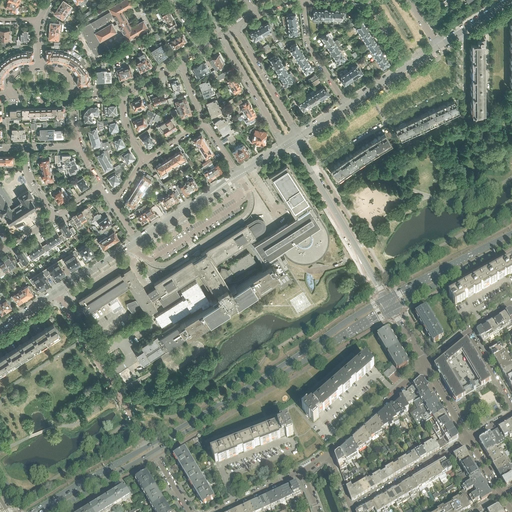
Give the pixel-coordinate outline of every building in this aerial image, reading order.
[(110,12),(90,23),(89,24),(86,26),(80,29),(80,30),(80,29),(81,31),(82,33),(85,38),(86,39),(89,44),(90,46),(93,51),(94,53),(96,56),(95,56),(96,57),(99,55),(99,56),(104,54),(103,52),(106,50),(101,41),(104,39),(105,39),(104,39),(106,38),(107,37),(107,38),(107,37),(109,36),(110,36),(111,35),(112,35),(112,34),(116,32),(116,31),(117,31),(115,28),(116,28),(118,27),(119,26),(128,41),(148,29),(143,21),(138,24),(138,23),(136,25),(131,28),(130,27),(130,26),(129,25),(129,24),(128,22),(127,21),(128,21),(127,21),(126,19),(127,19),(126,19),(126,18),(124,16),(123,14),(122,12),(127,10),(134,5),(130,0),(124,0),(123,1),(123,0),(120,2),(121,2),(117,5),(116,4),(114,6),(109,9),(110,11),(110,12)] [(74,8),(69,4),(66,2),(65,3),(63,1),(61,5),(60,5),(59,6),(59,7),(59,8),(67,13),(69,15),(74,8)] [(27,11),(28,10),(17,6),(8,2),(6,8),(10,9),(9,10),(16,13),(17,10),(18,10),(19,10),(19,11),(19,12),(22,12),(23,12),(23,11),(24,11),(24,12),(27,11)] [(69,15),(67,13),(59,8),(57,8),(57,9),(57,10),(55,14),(57,15),(56,16),(59,18),(60,17),(65,21),(69,15)] [(161,19),(163,18),(170,14),(167,8),(158,13),(161,19)] [(333,20),(334,11),(327,11),(327,9),(324,9),(324,10),(323,10),(323,11),(323,20),(328,20),(328,19),(333,20)] [(323,20),(323,11),(317,10),(313,10),(313,15),(311,16),(311,18),(312,19),(317,20),(317,19),(323,19),(323,20)] [(344,17),(345,12),(339,11),(338,11),(337,10),(335,10),(334,11),(333,20),(343,21),(343,17),(344,17)] [(296,20),(296,19),(295,19),(295,13),(289,14),(289,16),(286,16),(287,25),(296,24),(296,23),(298,22),(297,20),(296,20)] [(173,19),(170,14),(163,18),(166,23),(173,19)] [(177,25),(173,19),(166,23),(164,25),(163,26),(164,27),(165,27),(167,30),(177,25)] [(61,32),(62,24),(63,23),(60,22),(61,22),(59,21),(57,23),(53,23),(53,24),(50,23),(50,27),(49,28),(49,29),(50,30),(50,31),(59,32),(61,32)] [(367,29),(368,28),(367,26),(365,26),(364,25),(364,26),(361,21),(356,24),(357,25),(354,27),(359,35),(360,34),(367,30),(367,29)] [(273,32),(268,22),(263,25),(262,26),(261,25),(259,26),(259,27),(258,28),(263,36),(266,34),(268,36),(270,35),(269,34),(273,32)] [(297,30),(296,24),(287,25),(288,36),(293,35),(298,34),(299,33),(299,31),(297,31),(297,30)] [(263,36),(258,28),(253,31),(249,33),(252,37),(252,38),(251,39),(252,41),(254,41),(258,39),(259,41),(264,38),(263,36)] [(16,45),(19,45),(21,45),(21,43),(22,43),(22,41),(23,41),(28,41),(28,40),(28,39),(30,39),(29,34),(28,34),(28,31),(27,31),(27,30),(23,30),(23,32),(22,32),(22,34),(20,34),(20,36),(18,36),(18,40),(16,40),(16,45)] [(373,37),(372,35),(371,35),(370,35),(367,30),(360,34),(362,39),(365,43),(373,38),(373,37)] [(58,40),(59,32),(50,31),(50,32),(49,33),(49,34),(49,35),(49,39),(52,39),(52,40),(54,40),(55,40),(58,40)] [(334,41),(331,37),(333,36),(330,33),(329,34),(328,32),(325,34),(325,33),(323,34),(324,35),(320,37),(324,42),(323,42),(324,43),(323,44),(324,46),(326,46),(326,47),(326,46),(334,42),(333,42),(334,41)] [(186,41),(183,36),(181,33),(178,35),(177,34),(176,34),(174,36),(180,46),(180,45),(181,46),(183,44),(184,43),(186,41)] [(180,46),(174,36),(167,40),(172,49),(175,48),(176,48),(179,47),(179,46),(180,46)] [(484,111),(483,45),(483,37),(480,39),(478,40),(477,40),(477,41),(477,42),(477,44),(471,44),(471,45),(472,117),(484,114),(484,111)] [(379,45),(378,43),(376,44),(376,43),(376,44),(373,38),(365,43),(363,44),(365,47),(367,46),(368,47),(367,47),(370,52),(371,51),(371,52),(378,47),(379,45)] [(337,40),(334,42),(326,46),(330,52),(329,53),(330,55),(332,55),(339,50),(339,51),(343,49),(337,40)] [(301,51),(302,50),(301,48),(299,48),(298,48),(295,43),(290,47),(290,48),(288,49),(294,57),(301,52),(302,52),(301,51)] [(57,62),(60,50),(60,46),(54,46),(51,46),(51,50),(46,50),(46,57),(45,57),(46,61),(47,62),(57,62)] [(167,56),(160,46),(156,49),(163,59),(167,56)] [(385,54),(383,52),(382,52),(381,52),(378,47),(371,52),(373,55),(373,56),(376,60),(384,55),(385,54)] [(163,59),(156,49),(152,52),(158,62),(163,59)] [(29,63),(29,50),(25,51),(25,52),(22,52),(20,52),(22,63),(29,63)] [(66,64),(71,51),(68,50),(67,52),(60,50),(57,62),(64,63),(65,64),(66,64)] [(72,50),(71,51),(66,64),(71,68),(72,69),(73,69),(80,61),(82,60),(79,58),(73,54),(75,52),(72,50)] [(345,59),(342,54),(342,55),(339,51),(339,50),(332,55),(335,60),(335,61),(334,62),(336,64),(337,64),(341,61),(342,62),(345,59)] [(22,63),(20,52),(12,55),(11,52),(7,53),(14,66),(15,65),(16,65),(22,63)] [(308,59),(307,57),(305,57),(301,52),(294,57),(296,61),(299,66),(299,65),(299,66),(307,61),(307,60),(308,59)] [(14,66),(7,53),(6,54),(2,57),(0,58),(0,64),(7,71),(8,71),(8,70),(12,67),(14,66)] [(151,65),(148,60),(147,60),(146,60),(143,54),(141,55),(139,53),(137,54),(139,57),(146,69),(149,67),(149,68),(151,67),(151,65)] [(224,65),(222,62),(219,55),(213,58),(210,60),(215,69),(224,65)] [(389,64),(387,61),(384,55),(376,60),(379,64),(378,64),(381,68),(382,69),(384,70),(385,69),(385,67),(389,64)] [(283,64),(278,56),(276,57),(275,57),(274,56),(269,59),(272,64),(272,65),(271,66),(272,68),(274,68),(274,69),(275,69),(282,65),(282,64),(283,64)] [(146,69),(139,57),(137,58),(139,61),(135,63),(137,66),(134,67),(137,72),(139,70),(140,72),(146,69)] [(82,59),(82,60),(80,61),(73,69),(77,74),(88,72),(83,66),(86,63),(82,59)] [(313,69),(313,68),(312,66),(311,66),(310,66),(307,61),(299,66),(302,69),(301,70),(305,75),(309,72),(308,72),(313,69)] [(204,70),(209,67),(206,62),(203,64),(203,63),(196,67),(201,74),(203,73),(205,71),(204,70)] [(131,74),(129,67),(129,65),(128,65),(128,64),(122,66),(123,67),(126,78),(132,76),(131,74)] [(288,73),(285,68),(284,68),(282,65),(275,69),(278,74),(277,74),(278,74),(277,76),(278,77),(279,77),(280,77),(287,73),(288,73)] [(201,74),(196,67),(196,66),(193,68),(194,68),(193,69),(196,73),(195,74),(196,76),(195,76),(196,78),(197,77),(199,80),(205,76),(203,73),(201,74)] [(362,73),(357,66),(348,72),(353,80),(354,79),(356,80),(357,78),(357,77),(357,76),(362,73)] [(126,78),(123,67),(120,68),(120,69),(117,70),(117,71),(116,72),(115,73),(116,77),(117,78),(119,77),(120,80),(126,78)] [(353,80),(348,72),(346,69),(342,71),(344,74),(340,77),(342,79),(340,80),(344,85),(349,82),(350,83),(352,82),(352,80),(353,80)] [(89,85),(89,79),(88,79),(88,72),(77,74),(77,85),(78,85),(78,86),(82,86),(89,85)] [(288,75),(287,73),(280,77),(283,83),(282,84),(283,86),(285,86),(289,84),(295,81),(290,73),(288,75)] [(309,83),(317,78),(315,75),(308,80),(308,81),(309,83)] [(237,82),(237,81),(236,80),(236,79),(235,78),(235,79),(233,76),(226,80),(228,84),(227,84),(229,88),(238,83),(237,82)] [(182,88),(180,84),(179,84),(177,80),(173,82),(174,83),(171,84),(175,94),(179,92),(178,90),(181,89),(182,88)] [(211,87),(209,82),(205,83),(205,82),(199,84),(202,91),(211,87)] [(241,90),(240,88),(240,87),(239,86),(239,84),(238,84),(238,83),(229,88),(232,92),(232,91),(234,95),(241,90)] [(212,93),(211,91),(212,90),(211,87),(202,91),(204,97),(210,95),(209,94),(212,93)] [(329,94),(326,89),(324,90),(323,88),(315,93),(320,100),(320,101),(321,100),(322,101),(324,100),(324,98),(324,97),(329,94)] [(165,97),(167,96),(165,90),(161,91),(162,94),(158,96),(161,103),(162,104),(164,103),(164,102),(167,101),(165,97)] [(320,100),(315,93),(311,96),(310,95),(308,94),(306,95),(306,97),(305,97),(311,106),(312,106),(313,107),(315,106),(315,104),(320,100)] [(161,103),(158,96),(153,97),(152,95),(148,96),(151,102),(153,101),(154,106),(157,105),(158,105),(159,105),(159,104),(161,103)] [(311,106),(305,97),(304,97),(301,98),(301,100),(301,101),(297,104),(300,108),(300,107),(303,112),(304,112),(306,111),(306,110),(306,109),(311,106)] [(188,106),(187,102),(186,102),(185,99),(176,102),(179,110),(188,106)] [(144,107),(143,104),(141,100),(139,101),(139,100),(134,102),(132,103),(133,107),(133,108),(134,110),(135,110),(135,111),(137,110),(139,111),(141,110),(141,109),(141,108),(144,107)] [(209,110),(219,107),(216,100),(206,104),(209,110)] [(458,112),(453,100),(448,102),(449,103),(447,104),(447,103),(444,104),(438,107),(444,120),(455,116),(459,113),(458,112)] [(252,108),(252,107),(251,106),(250,105),(250,104),(248,102),(241,106),(242,110),(244,114),(253,109),(252,108)] [(116,110),(115,106),(104,107),(105,116),(116,115),(116,114),(116,113),(116,111),(116,110)] [(190,114),(189,111),(190,111),(188,106),(179,110),(181,117),(190,114)] [(98,115),(98,107),(89,108),(86,111),(92,116),(94,114),(95,115),(98,115)] [(224,115),(222,111),(221,112),(219,107),(209,110),(211,117),(217,115),(218,117),(223,115),(224,115)] [(444,120),(438,107),(432,110),(430,111),(424,114),(430,127),(437,124),(444,120)] [(66,112),(63,113),(63,109),(62,108),(51,108),(51,116),(53,116),(53,119),(53,122),(54,122),(54,126),(55,126),(64,125),(64,119),(65,119),(65,115),(66,115),(66,112)] [(254,118),(256,116),(255,114),(255,113),(255,112),(254,112),(254,110),(253,110),(253,109),(244,114),(246,117),(247,117),(248,119),(245,121),(247,124),(250,123),(251,125),(257,121),(255,119),(254,119),(254,118)] [(92,119),(90,118),(92,116),(86,111),(84,115),(84,123),(86,123),(87,126),(92,125),(92,126),(95,125),(94,123),(92,124),(92,119)] [(430,127),(424,114),(418,117),(415,118),(409,121),(416,134),(430,127)] [(227,123),(226,121),(225,118),(226,118),(224,115),(223,115),(218,117),(220,120),(215,123),(219,129),(227,123)] [(146,126),(143,118),(141,119),(140,118),(136,120),(136,121),(134,122),(135,125),(135,127),(135,128),(137,129),(139,128),(141,129),(143,128),(143,127),(143,126),(146,126)] [(177,128),(174,125),(176,123),(172,118),(165,122),(171,132),(174,130),(174,131),(174,130),(175,130),(176,129),(177,128)] [(416,134),(409,121),(403,124),(401,125),(395,128),(400,140),(401,141),(416,134)] [(47,138),(46,122),(43,122),(43,125),(43,129),(40,129),(40,131),(39,131),(38,132),(38,134),(39,135),(40,139),(41,140),(43,140),(44,138),(47,138)] [(118,129),(118,128),(117,127),(116,122),(108,124),(110,133),(118,131),(118,130),(118,129)] [(171,132),(165,122),(158,127),(161,133),(163,132),(166,135),(166,136),(166,135),(167,135),(168,134),(169,134),(171,132)] [(228,132),(227,130),(231,128),(228,123),(227,123),(219,129),(223,135),(228,132)] [(98,137),(96,133),(98,132),(99,132),(99,130),(104,129),(103,126),(97,128),(88,131),(88,132),(88,133),(89,135),(90,140),(98,137)] [(266,134),(266,132),(259,131),(255,130),(254,130),(253,128),(250,130),(249,133),(253,134),(252,136),(265,139),(265,138),(266,138),(267,134),(266,134)] [(63,138),(63,134),(64,133),(64,131),(54,131),(54,138),(59,138),(59,139),(62,139),(62,138),(63,138)] [(154,143),(152,139),(153,138),(152,137),(151,138),(149,134),(141,139),(142,140),(142,141),(143,143),(144,144),(144,145),(145,146),(146,146),(147,147),(148,147),(149,148),(150,148),(151,147),(152,146),(151,145),(154,143)] [(390,144),(384,134),(380,136),(379,136),(378,137),(376,139),(375,138),(374,139),(374,140),(371,142),(374,148),(378,154),(379,154),(384,150),(392,146),(391,145),(390,144)] [(205,141),(205,140),(204,139),(203,139),(201,135),(193,140),(197,146),(205,141)] [(264,145),(265,141),(265,140),(265,139),(252,136),(251,143),(256,144),(263,146),(263,145),(264,145)] [(99,142),(98,137),(90,140),(92,144),(92,145),(92,146),(93,147),(93,148),(102,146),(100,141),(99,142)] [(125,146),(123,142),(122,141),(122,140),(121,139),(121,138),(113,141),(117,150),(120,148),(123,147),(125,146)] [(209,148),(207,144),(207,143),(206,142),(205,142),(205,141),(197,146),(201,153),(209,148)] [(378,154),(374,148),(371,142),(367,144),(367,143),(365,144),(366,145),(363,146),(361,147),(362,147),(357,151),(365,163),(366,163),(378,154)] [(250,153),(248,149),(246,150),(243,145),(242,144),(239,146),(239,145),(236,147),(237,148),(238,149),(244,158),(246,156),(246,157),(249,155),(249,154),(250,153)] [(244,158),(238,149),(237,148),(236,147),(234,148),(235,149),(232,151),(233,152),(232,152),(238,161),(239,161),(239,162),(242,160),(241,159),(244,158)] [(213,154),(211,150),(211,149),(210,148),(209,148),(201,153),(205,159),(213,154)] [(110,159),(107,150),(105,151),(103,152),(97,156),(97,157),(98,159),(99,160),(101,164),(108,160),(109,160),(110,159)] [(184,153),(182,154),(180,151),(177,153),(176,153),(175,154),(174,155),(179,163),(181,165),(187,161),(186,160),(188,158),(184,153)] [(365,163),(357,151),(351,154),(349,155),(347,157),(347,156),(345,158),(346,158),(345,158),(346,158),(343,160),(351,173),(352,172),(365,163)] [(125,159),(127,164),(134,159),(133,158),(132,156),(129,152),(125,154),(124,153),(119,155),(123,161),(125,159)] [(49,161),(51,161),(50,157),(46,157),(46,155),(40,156),(41,159),(40,159),(41,161),(40,161),(39,163),(39,165),(41,166),(50,164),(49,161)] [(66,168),(76,163),(75,162),(76,162),(75,159),(74,159),(73,158),(70,159),(69,157),(70,157),(70,156),(70,155),(62,156),(62,160),(63,162),(64,161),(65,164),(62,165),(63,167),(59,169),(59,168),(58,168),(58,171),(59,171),(64,169),(66,168)] [(179,163),(174,155),(170,158),(169,157),(168,158),(168,159),(173,167),(178,163),(180,166),(181,165),(179,163)] [(5,157),(4,157),(5,164),(5,166),(12,166),(12,163),(12,161),(12,160),(12,157),(5,157)] [(173,167),(168,159),(167,159),(165,160),(165,161),(161,163),(168,174),(169,173),(167,170),(172,167),(173,167)] [(112,168),(110,163),(109,160),(108,160),(101,164),(103,168),(102,168),(104,171),(105,171),(105,172),(108,170),(108,171),(110,170),(110,169),(112,168)] [(351,173),(343,160),(339,163),(339,162),(337,163),(338,164),(336,165),(335,165),(334,166),(334,167),(330,170),(337,180),(338,181),(340,180),(351,173)] [(75,171),(78,169),(78,168),(79,167),(77,164),(76,165),(76,163),(66,168),(64,169),(59,171),(59,172),(65,170),(67,175),(70,174),(70,176),(73,175),(73,174),(76,172),(75,171)] [(168,174),(161,163),(161,164),(160,163),(159,164),(158,165),(155,167),(160,175),(162,174),(164,176),(168,174)] [(52,170),(51,167),(50,167),(50,164),(41,166),(42,174),(51,173),(51,170),(52,170)] [(215,176),(211,169),(209,166),(208,164),(204,166),(201,168),(204,173),(209,180),(213,178),(215,177),(215,176)] [(222,171),(218,164),(211,169),(215,176),(216,176),(217,176),(218,175),(218,174),(222,171)] [(279,275),(277,271),(277,270),(273,264),(268,267),(265,262),(275,255),(276,255),(276,254),(282,250),(282,251),(284,253),(286,256),(289,258),(291,259),(294,261),(296,261),(300,262),(303,262),(306,262),(309,262),(311,261),(314,260),(317,258),(319,257),(321,255),(323,253),(325,250),(326,248),(327,245),(328,242),(328,239),(328,235),(328,232),(327,229),(325,226),(324,224),(319,217),(320,216),(318,213),(316,212),(299,186),(286,166),(285,167),(278,171),(277,170),(275,171),(275,172),(275,171),(276,172),(273,174),(269,177),(272,182),(283,199),(282,200),(286,207),(288,206),(296,218),(293,220),(290,222),(290,223),(287,224),(286,224),(287,224),(279,229),(276,231),(254,245),(250,241),(255,237),(262,232),(263,231),(264,230),(265,228),(265,227),(265,225),(265,223),(264,222),(263,221),(262,220),(260,219),(259,218),(257,218),(255,219),(254,219),(253,220),(246,224),(246,225),(245,223),(241,226),(242,227),(201,253),(201,255),(199,257),(197,258),(195,256),(196,257),(195,257),(172,272),(170,274),(169,274),(154,284),(155,286),(155,287),(147,293),(146,292),(130,268),(129,268),(127,270),(126,270),(123,272),(124,273),(121,275),(120,274),(79,300),(78,301),(80,304),(82,306),(83,308),(82,309),(86,314),(88,313),(87,311),(111,296),(113,300),(108,303),(115,313),(122,308),(116,298),(117,297),(114,294),(124,288),(126,287),(125,286),(127,285),(129,287),(137,300),(136,301),(135,301),(127,304),(127,305),(128,307),(130,306),(132,310),(131,311),(132,313),(133,313),(139,307),(141,306),(146,314),(147,315),(154,310),(157,308),(153,302),(152,301),(161,295),(162,297),(162,296),(163,297),(161,298),(161,299),(166,305),(165,305),(166,306),(180,296),(178,297),(174,290),(173,289),(177,287),(193,277),(194,276),(195,275),(200,272),(201,274),(199,276),(201,279),(202,280),(212,296),(214,294),(216,297),(211,300),(211,299),(209,300),(196,280),(181,290),(185,297),(155,317),(161,327),(171,320),(173,322),(201,304),(202,307),(212,302),(213,302),(210,304),(208,306),(203,309),(185,320),(179,324),(178,323),(175,324),(174,325),(173,326),(171,327),(157,337),(138,349),(137,349),(139,352),(136,354),(137,356),(141,363),(141,362),(143,364),(146,362),(147,364),(147,363),(165,352),(167,350),(168,350),(183,340),(186,338),(190,335),(198,330),(199,330),(209,323),(210,322),(237,305),(255,294),(256,293),(259,291),(262,289),(263,288),(266,286),(270,284),(274,281),(277,284),(278,287),(281,291),(294,283),(291,280),(287,273),(286,273),(281,277),(279,278),(278,278),(281,276),(280,275),(279,275)] [(54,182),(53,175),(52,175),(51,173),(42,174),(41,176),(41,178),(43,179),(44,179),(44,181),(45,181),(45,184),(54,182)] [(120,182),(119,180),(121,179),(118,174),(116,175),(115,175),(108,179),(111,183),(111,184),(112,185),(113,186),(120,182)] [(142,178),(140,181),(147,185),(150,187),(151,184),(149,183),(152,177),(147,174),(145,176),(144,175),(143,176),(142,176),(142,178)] [(198,187),(193,179),(192,177),(191,176),(190,177),(187,179),(188,180),(189,181),(194,190),(195,189),(195,190),(198,188),(197,188),(198,187)] [(88,186),(86,183),(85,180),(85,181),(83,178),(78,181),(77,180),(73,182),(75,185),(76,185),(78,188),(79,187),(81,190),(88,186)] [(194,190),(189,181),(188,182),(187,180),(184,182),(185,184),(184,185),(189,193),(194,190)] [(147,185),(140,181),(139,183),(138,184),(137,185),(137,186),(137,187),(144,191),(145,188),(147,189),(149,187),(150,187),(147,185)] [(66,193),(61,184),(58,186),(53,189),(55,192),(54,193),(55,194),(54,195),(53,197),(55,200),(66,193)] [(180,194),(179,192),(177,189),(173,192),(173,191),(172,190),(171,190),(170,190),(170,191),(166,184),(163,186),(165,190),(169,194),(174,203),(175,202),(175,203),(178,201),(177,201),(178,200),(176,197),(177,196),(180,194)] [(16,206),(14,204),(3,187),(2,188),(0,186),(0,185),(0,214),(1,216),(4,214),(6,217),(5,217),(10,224),(35,207),(35,206),(32,202),(31,200),(30,201),(28,198),(32,196),(28,190),(18,196),(20,200),(19,201),(20,203),(16,206)] [(189,193),(184,185),(180,187),(178,185),(175,187),(177,189),(179,192),(182,191),(185,196),(186,195),(186,196),(189,194),(188,193),(189,193)] [(146,192),(144,191),(137,187),(136,187),(135,188),(135,189),(135,190),(133,192),(143,198),(142,198),(146,192)] [(138,199),(140,197),(142,199),(143,198),(133,192),(131,195),(130,196),(130,197),(129,198),(138,203),(140,200),(138,199)] [(65,201),(70,198),(66,193),(55,200),(57,203),(59,203),(60,203),(61,204),(62,203),(63,203),(65,202),(65,201)] [(170,205),(165,197),(163,194),(161,196),(158,198),(160,200),(159,200),(160,202),(157,204),(159,206),(160,205),(163,209),(164,208),(165,209),(166,208),(166,209),(169,207),(168,206),(170,205)] [(174,203),(169,194),(165,197),(170,205),(174,203)] [(138,203),(129,198),(128,200),(127,201),(126,202),(126,203),(126,204),(133,208),(135,209),(138,204),(138,203)] [(155,215),(151,208),(148,210),(145,206),(141,208),(149,219),(155,215)] [(84,210),(81,211),(88,221),(90,224),(93,223),(91,219),(93,218),(88,211),(90,210),(88,208),(87,208),(86,208),(85,208),(84,209),(84,210)] [(149,219),(141,208),(138,210),(141,214),(138,217),(139,218),(138,218),(139,219),(142,223),(149,219)] [(77,214),(83,224),(88,221),(81,211),(79,212),(77,213),(77,214)] [(73,219),(69,221),(76,231),(77,231),(79,235),(81,234),(82,233),(79,229),(84,226),(83,224),(77,214),(74,215),(72,216),(72,217),(73,219)] [(110,224),(111,223),(111,222),(111,221),(110,220),(109,220),(108,217),(104,220),(102,217),(97,220),(96,220),(102,229),(98,231),(100,235),(103,233),(107,230),(112,227),(110,224)] [(61,225),(59,226),(67,238),(75,233),(72,227),(69,229),(67,225),(64,221),(60,224),(61,225)] [(49,232),(57,245),(65,239),(62,234),(59,235),(54,228),(49,231),(49,232)] [(117,240),(118,239),(116,236),(115,234),(114,232),(110,235),(107,230),(103,233),(105,235),(111,244),(115,242),(116,242),(117,241),(117,240)] [(48,232),(42,235),(47,243),(45,244),(48,250),(57,245),(49,232),(48,233),(48,232)] [(111,244),(105,235),(98,240),(97,238),(94,240),(97,245),(99,243),(103,249),(104,248),(105,249),(106,248),(107,247),(111,244)] [(33,243),(32,243),(40,256),(48,250),(45,244),(42,246),(37,239),(32,242),(33,243)] [(31,243),(26,246),(30,254),(28,255),(31,261),(40,256),(32,243),(31,243)] [(92,251),(88,245),(79,251),(85,261),(95,255),(94,254),(95,253),(93,250),(92,251)] [(24,266),(23,264),(28,260),(21,250),(20,251),(19,250),(15,253),(20,260),(18,262),(21,268),(24,266)] [(73,253),(68,256),(75,267),(76,267),(77,267),(81,265),(76,257),(79,255),(75,250),(72,252),(73,253)] [(62,258),(60,260),(63,265),(66,264),(71,271),(75,268),(75,267),(68,256),(63,259),(62,258)] [(16,265),(13,260),(11,261),(9,258),(8,258),(7,258),(6,259),(6,260),(4,261),(9,269),(16,265)] [(511,273),(511,259),(505,263),(504,261),(501,263),(503,265),(501,266),(501,265),(496,268),(500,274),(501,277),(504,275),(505,276),(504,277),(506,276),(507,276),(511,273)] [(60,260),(52,265),(60,277),(61,277),(65,274),(61,267),(63,265),(60,260)] [(9,269),(4,261),(2,263),(1,262),(0,262),(0,266),(4,273),(9,269)] [(52,265),(44,270),(48,275),(50,273),(53,277),(55,281),(60,278),(59,278),(60,277),(52,265)] [(501,277),(500,274),(496,268),(491,271),(491,272),(490,273),(488,270),(486,271),(487,273),(480,277),(487,288),(489,286),(491,285),(497,282),(497,281),(499,280),(498,280),(498,279),(501,277)] [(44,270),(37,274),(45,287),(46,286),(46,287),(50,284),(48,280),(45,277),(48,275),(44,270)] [(37,274),(29,279),(32,284),(33,285),(35,283),(40,291),(44,288),(44,287),(45,287),(37,274)] [(487,288),(480,277),(474,281),(473,279),(470,280),(471,283),(470,284),(469,283),(465,286),(470,295),(473,293),(473,294),(473,295),(475,293),(475,294),(482,291),(481,290),(483,289),(483,290),(487,288)] [(33,295),(27,287),(24,288),(23,286),(21,288),(22,290),(28,298),(30,297),(31,297),(32,296),(32,295),(33,295)] [(466,297),(470,295),(465,286),(460,289),(458,290),(457,288),(454,289),(455,291),(449,295),(455,306),(466,299),(468,298),(468,297),(467,298),(466,297)] [(28,298),(22,290),(18,293),(23,301),(25,300),(26,300),(27,299),(27,298),(28,298)] [(23,301),(18,293),(11,297),(11,298),(10,299),(12,302),(13,301),(14,302),(16,301),(18,304),(19,304),(21,303),(23,301)] [(10,303),(12,302),(10,299),(8,300),(8,299),(6,300),(5,298),(1,300),(0,298),(0,301),(1,303),(6,312),(9,310),(9,311),(10,310),(11,309),(9,306),(11,304),(10,303)] [(435,323),(434,321),(426,308),(416,314),(425,329),(435,323)] [(511,313),(511,312),(509,311),(500,318),(505,327),(511,324),(511,326),(511,325),(511,313)] [(499,331),(505,327),(500,318),(487,326),(493,335),(499,332),(499,331)] [(444,338),(439,329),(435,323),(425,329),(433,344),(444,338)] [(59,335),(60,335),(53,324),(54,325),(50,328),(49,327),(40,333),(47,343),(48,343),(51,345),(60,339),(59,335)] [(488,338),(493,335),(487,326),(477,332),(477,333),(484,344),(490,341),(488,338)] [(399,347),(393,337),(388,330),(378,336),(379,337),(378,338),(378,339),(379,338),(382,342),(381,343),(383,348),(385,347),(387,351),(386,352),(386,353),(387,352),(388,353),(399,347)] [(47,343),(40,333),(34,337),(32,338),(27,341),(34,352),(35,351),(38,354),(47,348),(46,344),(47,343)] [(464,397),(491,381),(474,353),(471,347),(467,340),(439,362),(434,366),(443,381),(446,385),(449,389),(449,390),(448,390),(456,402),(464,397)] [(34,352),(27,341),(23,344),(21,345),(14,349),(21,360),(22,359),(25,362),(34,356),(33,352),(34,352)] [(504,352),(500,346),(499,346),(498,343),(495,345),(492,347),(488,349),(493,358),(504,352)] [(409,365),(403,355),(399,347),(388,353),(389,355),(388,355),(388,356),(389,355),(392,360),(391,360),(394,365),(397,370),(398,369),(399,371),(409,365)] [(21,360),(14,349),(10,352),(8,353),(1,358),(8,368),(9,368),(12,371),(21,364),(20,360),(21,360)] [(511,366),(511,364),(505,352),(505,351),(504,352),(493,358),(502,373),(511,366)] [(374,366),(366,357),(360,362),(360,361),(359,362),(358,363),(359,363),(352,369),(361,378),(374,366)] [(8,368),(1,358),(0,358),(0,378),(9,373),(7,369),(8,368)] [(141,376),(157,366),(153,361),(148,365),(147,368),(139,373),(141,376)] [(511,386),(511,366),(502,373),(511,387),(511,386)] [(361,378),(352,369),(346,374),(346,373),(345,374),(344,375),(345,375),(339,380),(347,389),(361,378)] [(417,391),(427,385),(423,379),(422,379),(421,379),(421,378),(406,391),(409,395),(411,393),(412,394),(417,391)] [(347,389),(339,380),(333,386),(332,385),(332,386),(331,386),(331,387),(326,392),(334,401),(347,389)] [(415,401),(413,403),(417,410),(420,408),(425,405),(435,399),(433,396),(432,396),(431,394),(430,392),(429,391),(428,389),(429,388),(427,385),(417,391),(420,396),(418,396),(420,399),(415,401)] [(413,401),(412,400),(414,398),(412,394),(411,393),(409,395),(406,391),(402,395),(408,406),(413,403),(415,401),(415,400),(413,401)] [(334,401),(326,392),(319,398),(319,397),(318,398),(317,398),(318,399),(312,404),(320,413),(334,401)] [(409,408),(408,406),(402,395),(399,397),(399,399),(400,399),(397,401),(398,402),(396,404),(395,403),(393,405),(391,405),(390,406),(390,407),(397,419),(398,420),(407,415),(406,413),(410,410),(409,408)] [(412,413),(410,414),(414,421),(418,427),(420,427),(424,424),(425,423),(429,421),(433,419),(443,413),(439,406),(435,399),(425,405),(420,408),(417,410),(412,413)] [(317,416),(320,413),(312,404),(309,406),(308,404),(302,409),(307,415),(306,416),(308,417),(309,416),(314,422),(319,418),(317,416)] [(397,419),(390,407),(389,407),(378,417),(378,418),(384,429),(384,428),(388,426),(390,428),(393,427),(392,425),(394,424),(392,421),(397,419)] [(433,419),(429,421),(432,426),(433,427),(432,428),(436,434),(436,435),(451,426),(447,419),(443,413),(433,419)] [(384,429),(378,418),(377,418),(365,428),(366,428),(365,429),(371,440),(383,433),(381,431),(384,429)] [(294,435),(291,428),(292,428),(291,426),(290,426),(287,419),(281,422),(282,424),(279,425),(283,437),(286,436),(287,438),(294,435)] [(505,425),(499,429),(503,435),(504,438),(508,435),(510,438),(511,437),(511,436),(511,422),(511,421),(505,425)] [(283,437),(279,425),(271,428),(270,428),(269,428),(269,429),(262,432),(266,443),(283,437)] [(458,437),(455,432),(451,426),(436,435),(440,441),(445,437),(447,441),(445,443),(447,445),(458,439),(458,437)] [(371,440),(365,429),(364,430),(364,429),(353,439),(353,440),(353,441),(359,451),(370,444),(369,442),(371,440)] [(480,440),(479,442),(482,447),(486,453),(497,446),(506,441),(504,438),(503,435),(499,429),(480,440)] [(266,443),(262,432),(254,435),(254,434),(253,435),(252,435),(252,436),(245,439),(249,450),(266,443)] [(447,445),(445,443),(447,441),(445,437),(440,441),(436,443),(440,449),(447,445)] [(249,450),(245,439),(237,441),(235,441),(236,442),(228,445),(232,456),(249,450)] [(359,451),(353,441),(352,441),(351,441),(340,451),(341,451),(340,452),(348,465),(353,462),(351,460),(358,456),(356,453),(359,451)] [(427,457),(440,449),(436,443),(435,442),(432,443),(432,442),(424,447),(425,448),(422,449),(427,457)] [(427,457),(422,449),(419,451),(419,450),(415,452),(413,449),(412,447),(409,443),(406,444),(410,451),(409,451),(410,453),(408,455),(414,465),(427,457)] [(232,456),(228,445),(221,448),(220,447),(219,448),(218,448),(219,449),(211,452),(215,463),(232,456)] [(497,446),(486,453),(490,459),(493,465),(507,457),(503,451),(502,449),(499,451),(497,446)] [(472,461),(468,454),(465,450),(464,449),(447,459),(450,465),(452,463),(452,464),(454,462),(458,460),(462,467),(462,466),(472,461)] [(194,467),(187,456),(185,451),(186,451),(185,450),(174,456),(177,460),(179,462),(178,463),(178,464),(180,466),(181,466),(182,468),(182,469),(184,473),(194,467)] [(348,465),(340,452),(339,452),(335,455),(335,457),(340,471),(341,473),(343,471),(342,469),(347,467),(346,466),(348,465)] [(414,465),(408,455),(407,453),(400,457),(402,460),(398,462),(399,463),(396,465),(401,473),(414,465)] [(507,457),(493,465),(498,473),(499,476),(502,481),(511,474),(511,464),(511,465),(507,457)] [(452,470),(449,465),(450,465),(447,459),(439,464),(445,475),(452,470)] [(479,473),(475,467),(472,461),(462,466),(464,469),(463,470),(467,477),(468,476),(470,479),(479,473)] [(388,480),(401,473),(396,465),(395,462),(392,464),(393,465),(385,470),(386,471),(383,472),(388,480)] [(432,482),(445,475),(439,464),(426,472),(432,482)] [(204,482),(194,467),(184,473),(186,476),(187,476),(189,478),(188,479),(188,480),(189,482),(190,482),(191,482),(192,484),(191,485),(193,489),(204,482)] [(344,482),(360,472),(359,469),(358,470),(346,477),(343,479),(344,482)] [(375,488),(388,480),(383,472),(381,474),(380,473),(372,477),(373,479),(371,480),(375,488)] [(428,490),(427,488),(426,486),(432,482),(426,472),(413,479),(419,489),(420,492),(425,489),(427,493),(429,492),(429,493),(428,494),(431,499),(430,499),(431,502),(434,500),(433,499),(432,498),(433,498),(430,492),(429,492),(428,490)] [(155,487),(152,481),(147,473),(140,477),(140,476),(137,478),(137,479),(136,479),(137,480),(138,480),(145,492),(144,492),(145,493),(155,487)] [(486,484),(484,482),(483,482),(480,477),(481,476),(479,473),(470,479),(468,480),(470,482),(462,487),(463,489),(460,491),(461,493),(464,491),(465,493),(473,488),(475,491),(486,484)] [(511,474),(502,481),(505,486),(507,486),(511,483),(511,474)] [(375,488),(371,480),(369,478),(367,479),(364,475),(362,476),(360,477),(363,482),(358,485),(364,494),(375,488)] [(416,494),(415,492),(419,489),(413,479),(399,488),(405,498),(406,500),(416,494)] [(213,498),(204,482),(193,489),(196,492),(197,492),(198,494),(197,495),(199,498),(200,498),(202,500),(201,501),(203,505),(214,498),(214,497),(213,498)] [(301,492),(297,483),(281,490),(286,501),(291,498),(292,500),(294,499),(295,498),(294,497),(301,493),(301,492)] [(491,493),(489,492),(487,488),(487,487),(486,484),(475,491),(476,493),(468,498),(470,501),(469,501),(467,502),(469,505),(477,501),(479,503),(481,501),(491,496),(492,494),(491,493)] [(131,491),(127,485),(125,487),(130,495),(134,493),(132,490),(131,491)] [(364,494),(358,485),(354,487),(353,485),(349,487),(347,488),(352,501),(353,501),(364,494)] [(132,498),(130,495),(125,487),(107,497),(108,498),(115,509),(132,498)] [(164,501),(160,495),(155,487),(145,493),(145,494),(146,494),(154,506),(153,507),(153,508),(164,501)] [(401,500),(405,498),(399,488),(385,496),(391,506),(395,503),(397,506),(402,503),(401,500)] [(286,501),(281,490),(266,497),(271,507),(276,505),(277,504),(278,506),(280,505),(279,504),(286,501)] [(387,508),(391,506),(385,496),(371,504),(375,511),(380,511),(381,511),(387,511),(389,511),(387,508)] [(463,511),(471,508),(469,505),(467,502),(466,499),(464,496),(459,499),(459,498),(454,501),(454,502),(449,506),(452,511),(463,511)] [(108,511),(115,509),(108,498),(107,497),(90,508),(92,511),(108,511)] [(271,507),(266,497),(250,504),(254,511),(260,511),(262,511),(261,511),(263,511),(271,507)] [(170,511),(167,507),(164,501),(153,508),(154,509),(155,508),(157,511),(170,511)]
